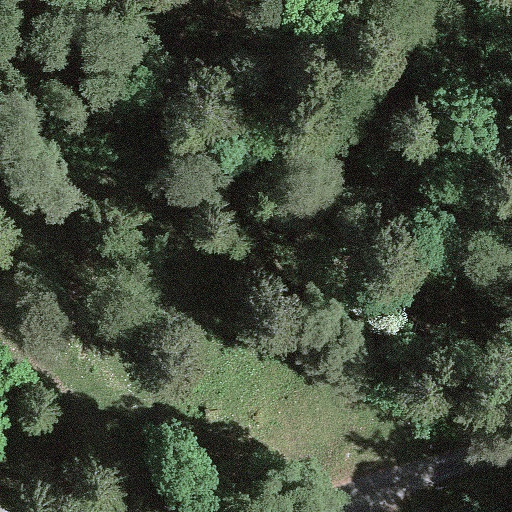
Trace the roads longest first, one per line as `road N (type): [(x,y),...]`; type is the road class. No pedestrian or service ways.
road 1 (track): [(204,511),(0,310)]
road 2 (unclassified): [(316,511),(511,450)]
